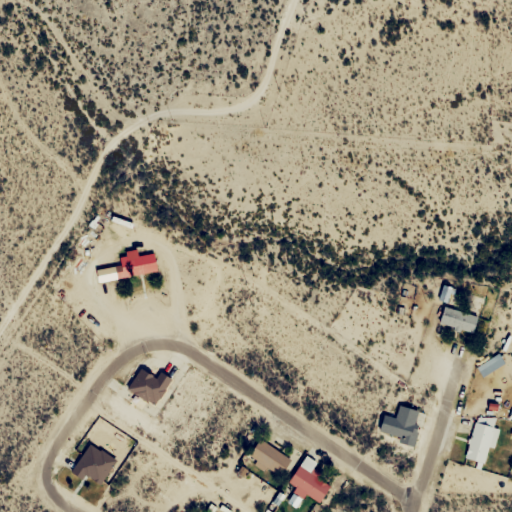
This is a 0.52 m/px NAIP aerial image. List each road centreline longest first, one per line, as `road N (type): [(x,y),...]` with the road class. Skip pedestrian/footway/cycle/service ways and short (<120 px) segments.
road 1 (residential): [(74,511),(45,483),(46,461),(108,368),(133,346),(160,341),(264,400),(411,504)]
road 2 (residential): [(408,511),(463,374)]
